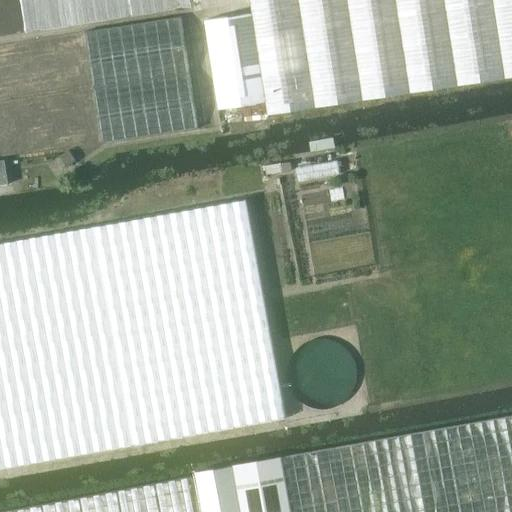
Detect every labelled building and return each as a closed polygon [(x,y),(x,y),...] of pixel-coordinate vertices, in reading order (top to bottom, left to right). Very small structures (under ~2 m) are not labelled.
[(511,0),(250,0),(253,13),(205,20),(219,108),(266,101),(268,114),(511,77),(511,0)] [(105,139),(88,28),(0,40),(0,101),(8,154),(105,139)] [(333,137),(309,141),(311,151),(335,147),(333,137)] [(0,184),(8,184),(5,159),(0,159),(0,184)] [(0,244),(0,468),(132,446),(285,419),(245,200),(93,228),(0,244)] [(511,511),(511,416),(233,466),(194,473),(195,477),(55,503),(5,511),(511,511)]
